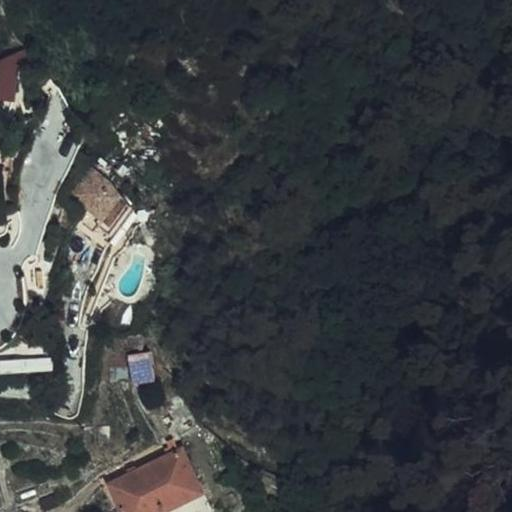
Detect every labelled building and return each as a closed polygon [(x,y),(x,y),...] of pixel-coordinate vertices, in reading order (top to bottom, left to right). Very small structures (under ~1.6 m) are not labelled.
[(0,94),(16,98),(22,70),(4,66),(0,84),(0,94)] [(58,182),(75,199),(83,189),(97,171),(93,168),(81,157),(77,154),(58,182)] [(75,199),(66,212),(76,220),(82,213),(86,215),(97,223),(103,215),(115,199),(106,185),(97,172),(97,171),(83,189),(75,199)] [(106,185),(115,199),(118,194),(108,184),(97,172),(106,185)] [(82,213),(76,220),(80,223),(86,215),(82,213)] [(134,383),(158,379),(153,349),(129,353),(134,383)] [(115,468),(96,477),(107,500),(110,506),(113,511),(133,511),(135,511),(183,489),(190,485),(169,441),(115,468)]
